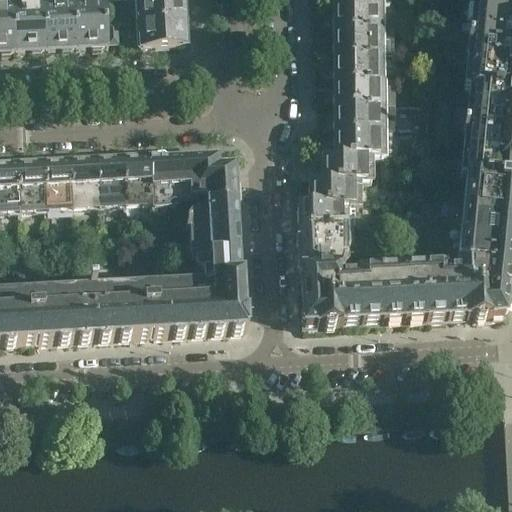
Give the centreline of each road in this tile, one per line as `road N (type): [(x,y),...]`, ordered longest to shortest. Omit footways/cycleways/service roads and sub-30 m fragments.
road 1 (residential): [(274,366),(0,382)]
road 2 (residential): [(0,141),(262,128)]
road 3 (residential): [(262,128),(274,366)]
road 4 (residential): [(511,352),(274,366)]
road 5 (residential): [(227,76),(216,84),(0,94)]
road 6 (residential): [(262,128),(279,98),(275,0)]
